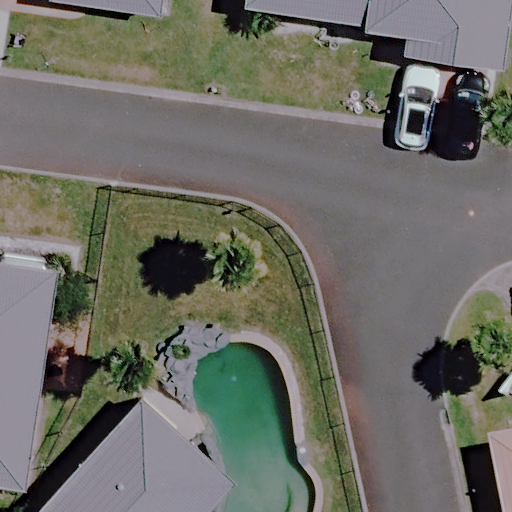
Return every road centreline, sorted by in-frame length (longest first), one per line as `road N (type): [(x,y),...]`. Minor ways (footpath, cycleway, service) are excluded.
road 1 (residential): [(0,128),(406,186)]
road 2 (residential): [(409,511),(371,317),(406,186)]
